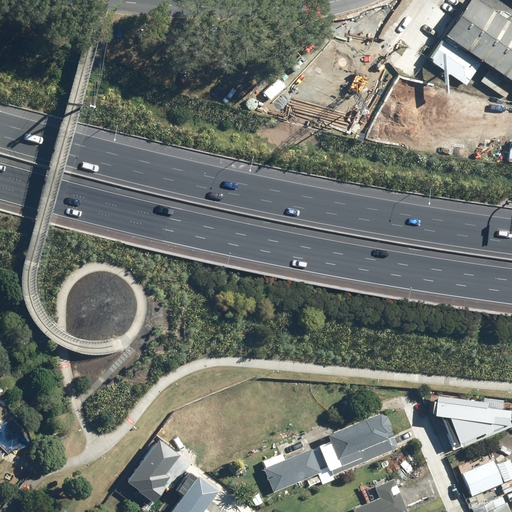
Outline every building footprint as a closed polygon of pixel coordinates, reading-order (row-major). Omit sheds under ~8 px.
[(511,27),(471,0),(464,0),(441,35),(511,83),(511,27)] [(438,403),(433,402),(432,416),(440,417),(452,450),(511,426),(511,425),(511,420),(511,411),(489,408),(489,402),(439,396),(438,403)] [(380,413),(324,434),(327,442),(315,446),(324,471),(353,460),(355,466),(395,451),(380,413)] [(262,469),(272,493),(319,474),(310,449),(282,460),(280,454),(262,461),(264,468),(262,469)] [(511,458),(495,464),(508,503),(511,501),(511,458)] [(459,474),(469,497),(501,483),(491,461),(459,474)] [(214,492),(193,476),(167,511),(204,511),(201,510),(214,492)] [(349,510),(349,511),(404,511),(390,480),(371,488),(376,498),(349,510)] [(470,511),(508,511),(500,493),(468,507),(470,511)]
